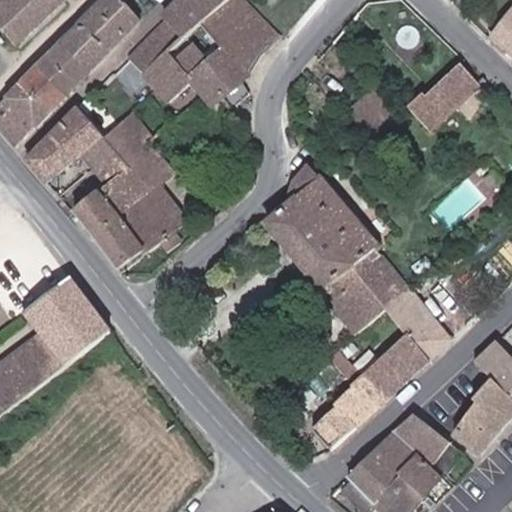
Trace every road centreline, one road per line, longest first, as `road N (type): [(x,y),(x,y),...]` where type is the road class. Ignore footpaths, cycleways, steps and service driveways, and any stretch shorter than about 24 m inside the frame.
road 1 (residential): [(135,311),(265,201),(277,178),(274,101),(282,80),(360,0)]
road 2 (residential): [(511,302),(301,496)]
road 3 (primary): [(135,311),(0,161)]
road 4 (primary): [(265,461),(135,311)]
